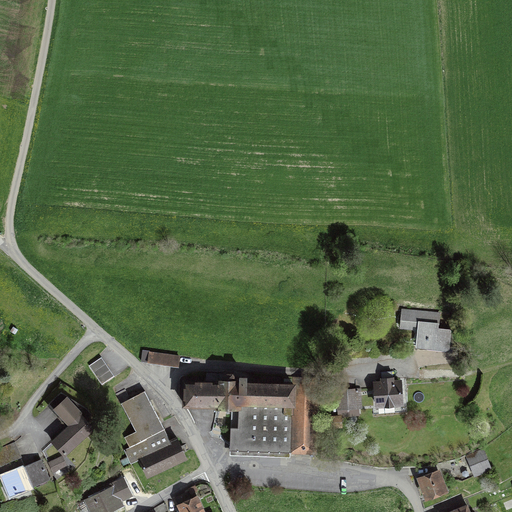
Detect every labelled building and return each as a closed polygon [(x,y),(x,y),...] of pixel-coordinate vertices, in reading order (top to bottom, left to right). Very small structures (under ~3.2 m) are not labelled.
[(441,312),(399,309),(398,330),(418,332),(417,346),(453,348),(455,326),(441,326),(441,312)] [(103,357),(91,366),(100,379),(113,371),(103,357)] [(220,380),(188,380),(188,407),(235,408),(235,429),(230,428),(230,449),(312,451),(313,379),(220,377),(220,380)] [(401,377),(374,381),(377,409),(405,405),(401,377)] [(357,386),(332,389),(334,410),(359,408),(357,386)] [(148,393),(124,405),(138,432),(122,440),(135,464),(143,460),(153,479),(195,457),(185,439),(175,444),(148,393)] [(75,425),(60,439),(74,455),(105,427),(76,396),(61,410),(75,425)] [(486,448),(469,456),(480,478),(497,470),(486,448)] [(47,458),(5,477),(15,497),(56,478),(47,458)] [(441,467),(419,477),(429,501),(451,492),(441,467)] [(132,478),(90,500),(96,511),(115,511),(130,504),(128,500),(140,493),(132,478)] [(208,511),(197,492),(176,504),(181,511),(208,511)] [(459,505),(462,511),(470,511),(466,502),(459,505)]
